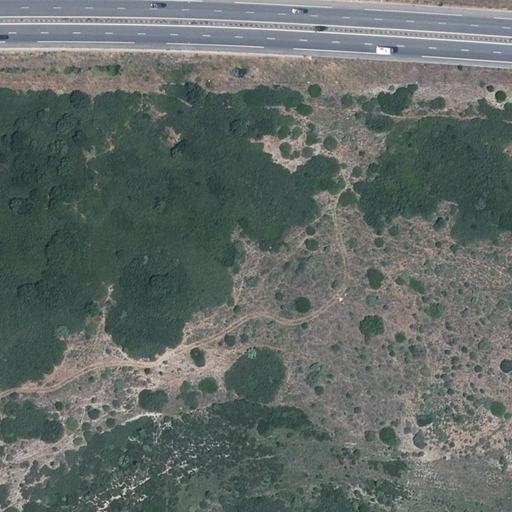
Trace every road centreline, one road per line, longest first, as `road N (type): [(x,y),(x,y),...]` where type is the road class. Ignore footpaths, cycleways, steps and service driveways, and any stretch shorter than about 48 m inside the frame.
road 1 (motorway): [(511,25),(148,5),(0,6)]
road 2 (motorway): [(0,36),(511,55)]
